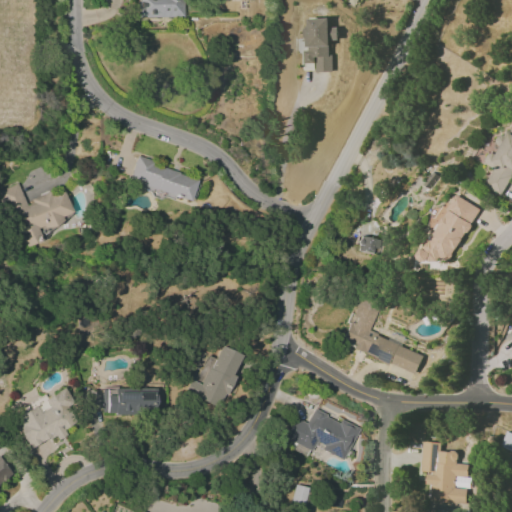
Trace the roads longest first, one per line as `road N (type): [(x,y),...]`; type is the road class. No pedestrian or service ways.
road 1 (residential): [(428,0),(289,272),(279,344)]
road 2 (residential): [(312,223),(256,197),(208,149),(104,103),(83,76),(74,0)]
road 3 (residential): [(279,344),(262,408),(230,450),(193,469),(104,467),(76,479),(41,511)]
road 4 (residential): [(480,402),(387,401),(279,344)]
road 5 (residential): [(511,232),(483,270),(480,402)]
